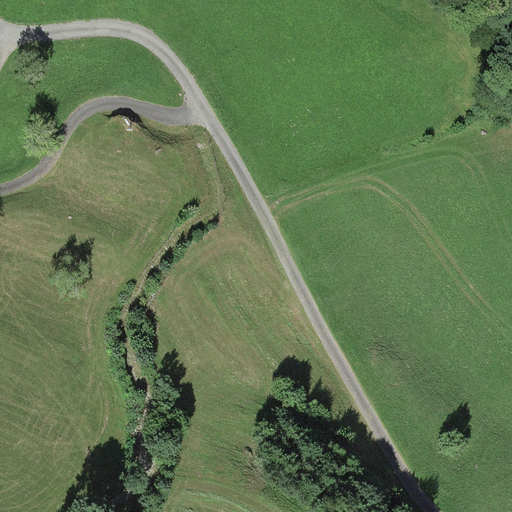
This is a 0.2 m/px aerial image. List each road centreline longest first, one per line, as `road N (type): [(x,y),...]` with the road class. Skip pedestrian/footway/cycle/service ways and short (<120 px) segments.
road 1 (track): [(433,511),(373,422),(209,118)]
road 2 (track): [(209,118),(182,74),(145,39),(88,29),(0,30)]
road 3 (track): [(0,188),(37,175),(75,120),(99,106),(136,103),(178,120),(205,110)]
